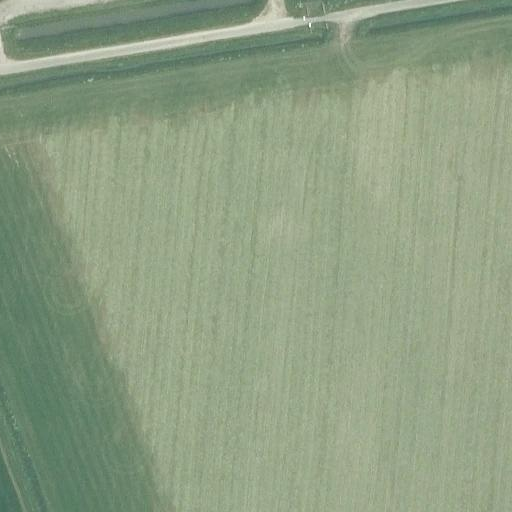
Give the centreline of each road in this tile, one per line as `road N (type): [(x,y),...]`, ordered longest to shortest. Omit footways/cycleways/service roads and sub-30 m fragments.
road 1 (track): [(0,111),(511,31)]
road 2 (track): [(0,68),(293,23)]
road 3 (track): [(59,511),(0,351)]
